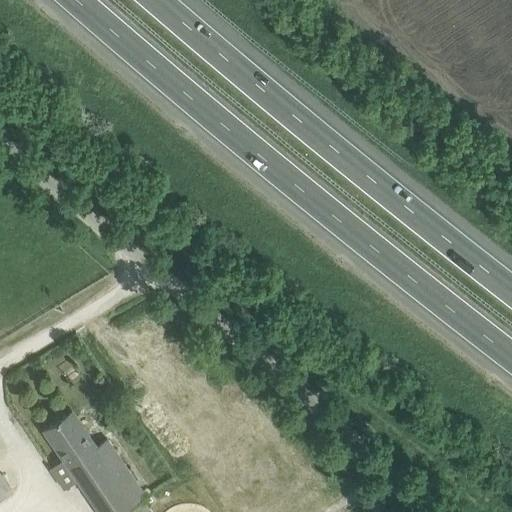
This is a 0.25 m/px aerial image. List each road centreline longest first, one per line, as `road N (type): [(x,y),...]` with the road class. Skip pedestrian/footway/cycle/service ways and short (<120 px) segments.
road 1 (motorway): [(76,0),(310,202),(511,357)]
road 2 (unclassified): [(424,511),(306,396),(0,142)]
road 3 (motorway): [(511,292),(159,0)]
